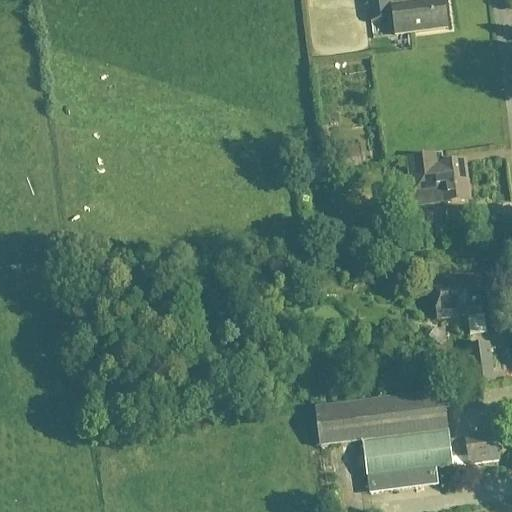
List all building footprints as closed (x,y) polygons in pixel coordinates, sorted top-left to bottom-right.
[(386,0),(364,0),(367,25),(389,22),(386,0)] [(407,9),(391,11),(393,23),(409,21),(411,37),(446,32),(442,3),(407,8),(407,9)] [(339,156),(341,171),(361,169),(358,153),(339,156)] [(435,158),(407,162),(408,173),(421,171),(424,196),(441,194),(442,208),(469,204),(464,164),(436,168),(435,158)] [(432,277),(432,268),(409,268),(409,277),(432,277)] [(478,278),(430,285),(436,322),(483,315),(478,278)] [(484,317),(470,319),(473,337),(487,335),(484,317)] [(488,347),(466,350),(471,386),(493,383),(488,347)] [(315,413),(319,451),(320,451),(364,446),(370,494),(429,487),(428,474),(452,471),(451,462),(467,460),(468,469),(498,465),(495,439),(449,445),(443,397),(315,413)]
